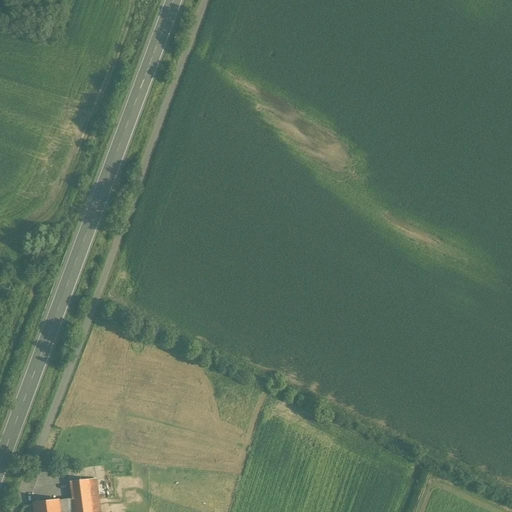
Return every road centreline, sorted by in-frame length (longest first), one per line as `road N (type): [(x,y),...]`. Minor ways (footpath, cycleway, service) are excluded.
road 1 (unclassified): [(13,511),(202,0)]
road 2 (secondary): [(173,0),(0,463)]
road 3 (track): [(134,0),(52,218),(0,244)]
